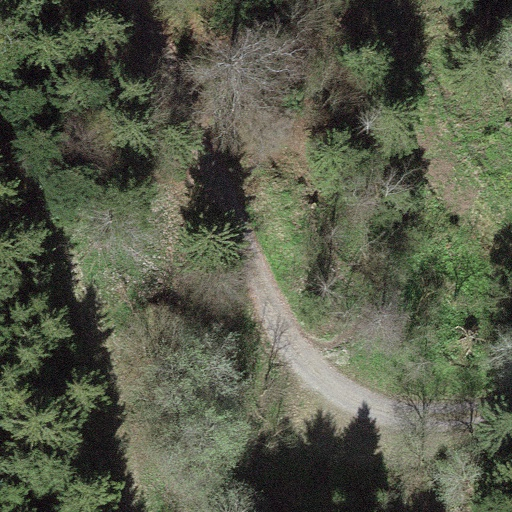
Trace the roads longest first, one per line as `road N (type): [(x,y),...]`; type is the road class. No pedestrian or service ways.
road 1 (track): [(127,0),(150,27),(196,127),(285,350),(316,388),(353,407),(404,416),(511,402)]
road 2 (track): [(0,157),(55,225),(84,296),(135,511)]
road 3 (track): [(388,0),(431,131),(459,184),(493,218),(511,225)]
